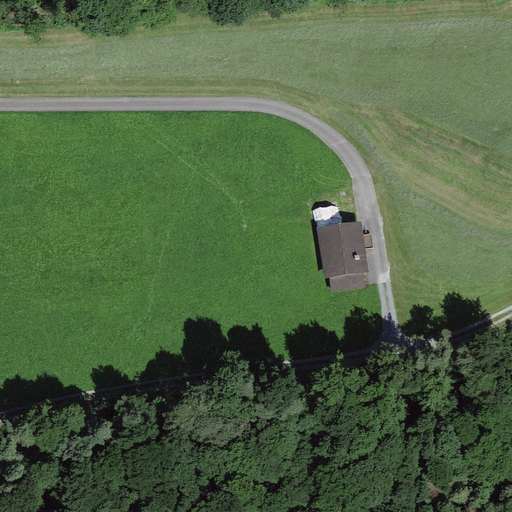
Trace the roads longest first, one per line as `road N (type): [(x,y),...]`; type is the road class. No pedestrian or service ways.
road 1 (track): [(0,105),(261,104),(324,127),(367,179),(395,351)]
road 2 (track): [(0,421),(71,401),(395,351),(511,314)]
